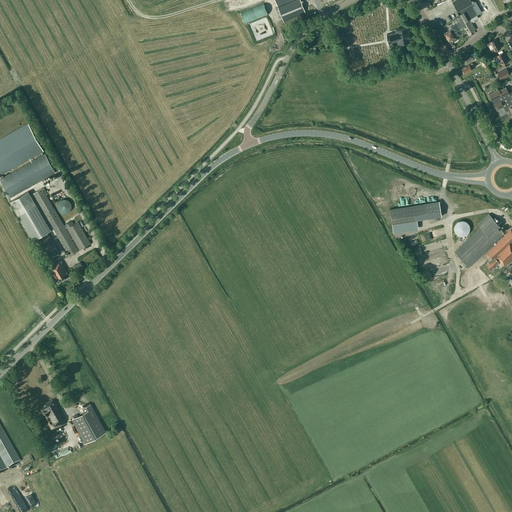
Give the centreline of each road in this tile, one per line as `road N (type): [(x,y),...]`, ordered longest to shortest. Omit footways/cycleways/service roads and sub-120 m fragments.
road 1 (secondary): [(0,373),(209,168),(248,143)]
road 2 (secondary): [(248,143),(330,134),(457,177)]
road 3 (unclassified): [(248,143),(247,127),(296,42),(353,0)]
